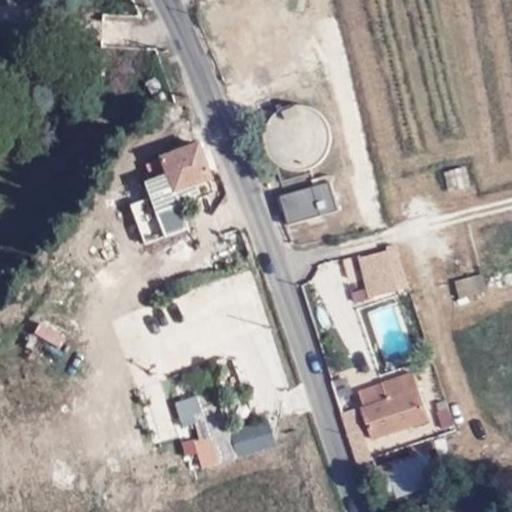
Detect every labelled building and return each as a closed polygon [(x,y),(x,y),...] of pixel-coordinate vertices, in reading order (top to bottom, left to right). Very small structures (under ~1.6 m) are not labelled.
[(265,0),(240,0),(237,1),(243,14),(267,4),(265,0)] [(425,152),(391,0),(370,0),(405,156),(425,152)] [(235,29),(215,38),(226,64),(246,55),(235,29)] [(276,49),(240,65),(251,90),(286,75),(282,66),(288,63),(284,53),(279,55),(276,49)] [(266,146),(270,157),(278,165),(289,171),(301,173),(312,170),(322,165),(329,157),(334,147),(335,136),(332,125),(326,116),(318,108),(308,104),(297,104),(286,106),(276,113),(269,122),(265,134),(266,146)] [(187,201),(216,182),(197,141),(156,155),(162,174),(142,182),(153,213),(187,201)] [(449,191),(473,184),(468,164),(443,170),(449,191)] [(342,213),(334,180),(283,193),(292,226),(342,213)] [(116,214),(105,235),(121,243),(132,222),(116,214)] [(495,230),(461,241),(469,266),(503,254),(495,230)] [(210,240),(184,242),(186,272),(212,270),(210,240)] [(394,248),(357,258),(369,301),(406,290),(394,248)] [(171,279),(170,259),(148,259),(149,280),(171,279)] [(483,273),(458,280),(463,298),(511,284),(511,269),(485,277),(483,273)] [(412,371),(354,392),(372,441),(430,421),(412,371)] [(217,388),(179,400),(201,471),(278,447),(269,420),(231,432),(217,388)] [(439,482),(427,450),(387,464),(399,496),(439,482)]
